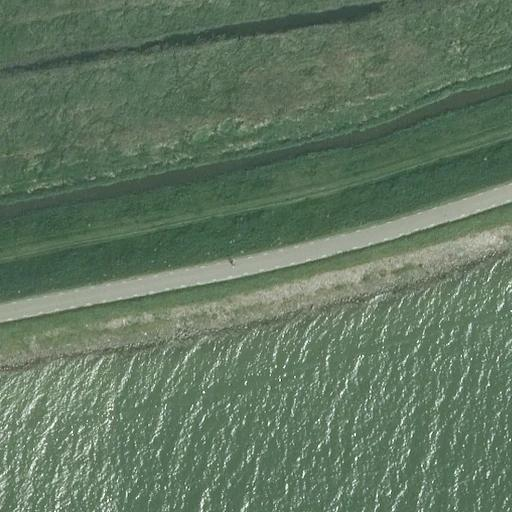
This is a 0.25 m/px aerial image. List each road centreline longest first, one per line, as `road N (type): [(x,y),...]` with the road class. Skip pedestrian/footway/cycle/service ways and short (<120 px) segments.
road 1 (tertiary): [(0,313),(302,252),(511,189)]
road 2 (track): [(511,132),(392,168),(0,254)]
